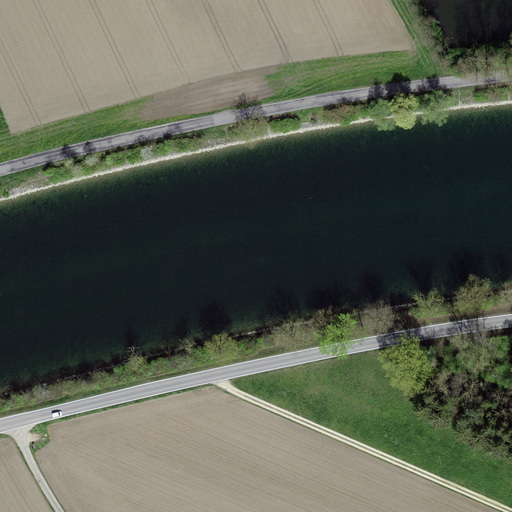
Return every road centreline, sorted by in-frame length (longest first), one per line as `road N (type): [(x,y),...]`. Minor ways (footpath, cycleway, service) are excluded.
road 1 (unclassified): [(0,170),(216,119),(511,75)]
road 2 (tertiary): [(14,422),(429,329),(511,320)]
road 3 (track): [(202,376),(511,510)]
